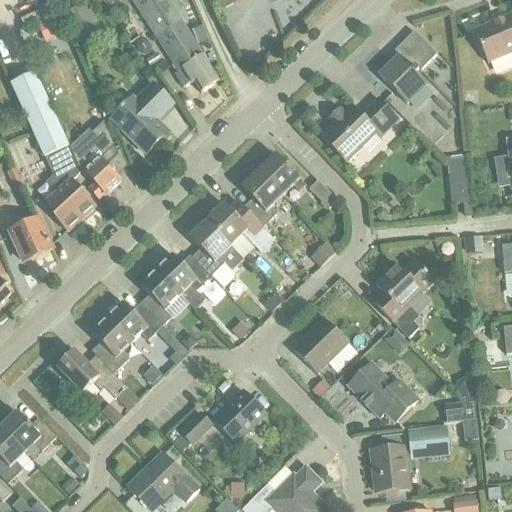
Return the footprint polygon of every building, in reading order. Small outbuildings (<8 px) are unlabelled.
[(25,20),(48,13),(44,0),(38,0),(20,5),(25,20)] [(164,0),(131,0),(180,73),(203,58),(164,0)] [(65,18),(82,48),(104,35),(87,5),(65,18)] [(511,17),(475,34),(488,66),(511,55),(511,13),(511,14),(511,17)] [(59,15),(37,25),(45,40),(67,30),(59,15)] [(391,67),(380,78),(407,107),(427,88),(417,78),(428,69),(438,59),(415,34),(404,44),(394,53),(396,56),(399,59),(391,67)] [(180,73),(176,75),(185,88),(192,83),(193,84),(195,83),(195,84),(202,95),(220,83),(203,58),(180,73)] [(35,76),(12,87),(34,136),(44,158),(67,148),(51,111),(35,76)] [(111,122),(147,157),(168,135),(157,123),(174,106),(154,86),(127,113),(123,109),(111,122)] [(381,140),(399,122),(378,100),(361,117),(351,107),(344,114),(341,111),(329,122),(332,126),(320,137),(347,165),(363,149),(360,145),(373,132),(381,140)] [(108,166),(119,156),(103,124),(92,135),(90,133),(75,147),(77,149),(71,154),(80,169),(97,186),(92,191),(101,201),(106,196),(107,197),(122,183),(118,179),(119,178),(108,166)] [(67,148),(44,158),(53,180),(48,185),(58,196),(50,204),(61,216),(57,220),(69,233),(97,207),(73,183),(80,176),(67,148)] [(279,153),(260,172),(283,196),(296,184),(302,191),(309,184),(279,153)] [(463,205),(464,219),(475,218),(468,156),(446,158),(451,206),(463,205)] [(253,198),(244,206),(264,228),(281,212),(274,204),(283,196),(260,172),(243,187),(253,198)] [(311,190),(331,209),(338,202),(319,182),(311,190)] [(226,204),(208,221),(246,260),(258,249),(251,241),(264,228),(244,206),(236,214),(226,204)] [(202,248),(193,256),(215,279),(214,280),(224,291),(225,290),(224,289),(236,278),(236,274),(234,271),(246,260),(208,221),(191,237),(202,248)] [(12,236),(25,264),(54,251),(41,222),(12,236)] [(473,235),(472,249),(497,250),(497,236),(473,235)] [(314,260),(323,269),(339,254),(330,245),(314,260)] [(511,247),(502,248),(505,276),(511,275),(511,247)] [(174,255),(159,269),(198,309),(205,302),(199,295),(214,280),(215,279),(193,256),(184,265),(181,262),(174,255)] [(0,309),(15,294),(2,279),(6,276),(0,261),(0,309)] [(410,309),(424,295),(435,285),(414,263),(403,274),(397,267),(376,287),(394,305),(384,315),(409,341),(420,330),(419,329),(423,326),(423,322),(410,309)] [(152,293),(142,302),(166,327),(175,318),(167,310),(181,297),(194,312),(198,309),(159,269),(143,284),(152,293)] [(274,295),(264,305),(272,314),(284,302),(278,296),(276,298),(274,295)] [(126,302),(109,318),(133,343),(142,334),(150,342),(166,327),(142,302),(134,310),(126,302)] [(100,341),(92,349),(97,355),(116,375),(131,360),(123,352),(133,343),(109,318),(93,333),(100,341)] [(243,323),(233,333),(241,341),(251,331),(243,323)] [(338,375),(344,369),(357,356),(347,346),(348,345),(326,323),(294,353),(316,376),(328,365),(338,375)] [(395,332),(385,342),(400,357),(410,348),(395,332)] [(116,375),(97,355),(88,363),(76,350),(59,367),(85,395),(96,384),(102,391),(105,388),(116,400),(119,398),(131,411),(140,402),(128,389),(129,389),(116,375)] [(153,381),(164,373),(157,363),(146,371),(153,381)] [(349,389),(380,421),(385,416),(395,426),(418,403),(399,383),(394,389),(372,367),(349,389)] [(327,378),(315,387),(323,398),(335,389),(327,378)] [(458,384),(455,392),(464,402),(474,401),(472,383),(466,380),(458,384)] [(255,428),(266,417),(244,394),(214,424),(236,447),(247,436),(255,436),(255,428)] [(460,407),(445,409),(447,426),(463,424),(476,423),(474,400),(474,401),(464,402),(460,402),(460,407)] [(110,405),(102,413),(115,427),(123,418),(110,405)] [(20,411),(2,428),(25,453),(36,443),(44,452),(59,438),(41,418),(33,425),(20,411)] [(202,418),(182,437),(175,444),(184,453),(211,427),(202,418)] [(25,453),(2,428),(0,429),(0,455),(0,456),(0,455),(0,475),(8,485),(24,470),(16,462),(25,453)] [(408,436),(382,439),(383,452),(372,453),(377,495),(409,492),(405,456),(446,452),(444,432),(408,436)] [(124,507),(128,511),(154,511),(174,492),(186,505),(199,492),(187,480),(164,455),(127,491),(134,498),(124,507)] [(289,468),(274,482),(280,489),(296,476),(289,468)] [(327,511),(311,496),(321,486),(306,470),(296,480),(294,478),(277,495),(268,487),(242,511),(271,511),(274,510),(275,511),(327,511)] [(60,489),(68,497),(79,487),(72,479),(60,489)] [(0,499),(1,499),(2,501),(10,493),(0,482),(0,499)] [(244,485),(231,485),(231,499),(244,499),(244,485)] [(500,488),(486,490),(486,503),(495,503),(501,497),(500,488)] [(24,511),(29,507),(17,494),(7,503),(15,511),(24,511)] [(47,511),(38,502),(31,510),(33,511),(47,511)] [(478,511),(477,503),(455,505),(454,505),(454,511),(478,511)]
